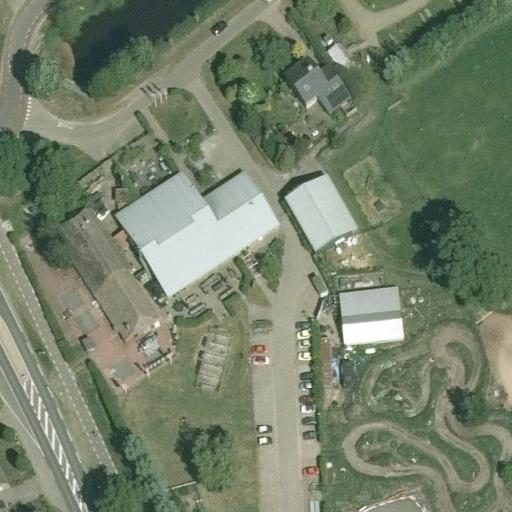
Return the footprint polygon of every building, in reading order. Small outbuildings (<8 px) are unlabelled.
[(337,48),(327,55),(333,63),(343,56),(337,48)] [(324,87),(308,67),(285,84),(306,111),(317,102),(329,116),(349,100),(333,80),(324,87)] [(79,201),(96,195),(90,179),(73,185),(79,201)] [(195,208),(177,179),(111,222),(163,302),(272,231),(239,180),(195,208)] [(313,255),(356,232),(326,179),(284,203),(313,255)] [(102,309),(136,287),(128,276),(132,273),(106,232),(105,233),(91,212),(55,235),(65,251),(87,286),(102,309)] [(136,287),(102,309),(118,335),(118,334),(125,344),(158,323),(136,287)] [(342,294),(343,316),(401,312),(400,290),(342,294)] [(345,350),(404,343),(400,314),(342,321),(345,350)] [(255,328),(255,339),(275,339),(275,328),(255,328)]
